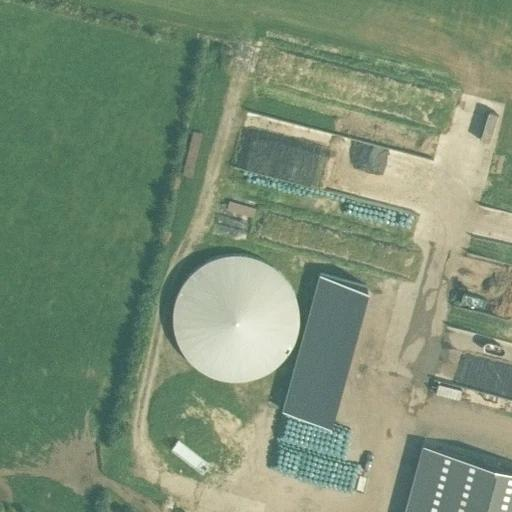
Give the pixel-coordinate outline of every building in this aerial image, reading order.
[(359,76),(365,90),(379,85),(373,71),(359,76)] [(495,240),(511,242),(511,213),(484,210),(482,226),(496,228),(495,240)] [(231,381),(235,381),(242,381),(248,380),(254,379),(260,376),(265,373),(271,370),(276,366),(281,361),(286,356),(288,352),(291,347),(294,341),(296,335),(297,330),(298,323),(299,317),(298,313),(298,307),(297,303),(296,299),(294,293),(292,289),(290,285),(287,281),(284,277),(282,274),(279,271),(274,267),(271,265),(266,261),(260,258),(254,256),(250,255),(244,254),(240,253),(232,253),(226,254),(222,254),(216,256),(213,257),(209,258),(204,261),(201,263),(197,265),(194,268),(189,272),(186,275),(184,278),(180,283),(177,288),(176,292),(174,296),(173,300),(171,306),(171,310),(170,314),(170,318),(171,324),(171,328),(172,333),(173,337),(175,342),(177,346),(179,350),(182,353),(185,358),(189,362),(192,365),(195,368),(199,370),(202,373),(206,375),(210,377),(215,379),(221,380),(225,381),(231,381)] [(479,373),(477,383),(499,387),(501,378),(479,373)] [(511,511),(511,471),(478,462),(434,451),(430,464),(417,511),(511,511)]
